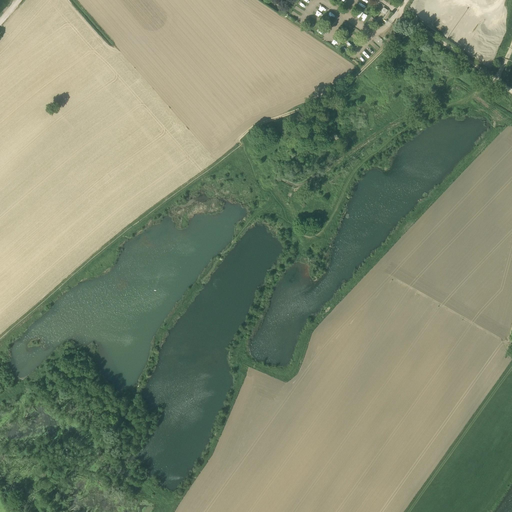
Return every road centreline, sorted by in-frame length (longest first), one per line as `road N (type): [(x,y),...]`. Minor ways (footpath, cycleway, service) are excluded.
road 1 (track): [(241,144),(260,187),(298,233),(313,238),(366,162),(438,110),(497,81)]
road 2 (track): [(237,139),(323,100),(389,46),(399,14)]
